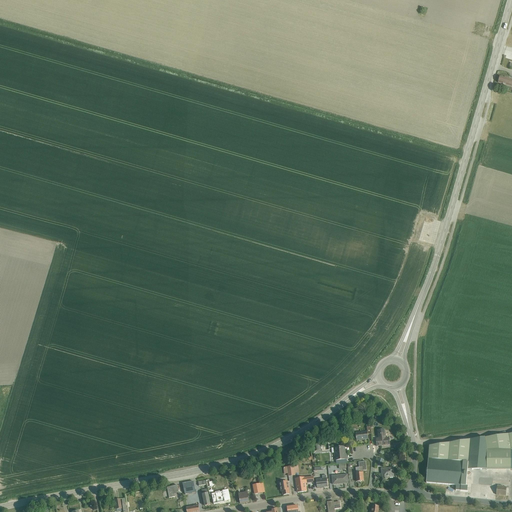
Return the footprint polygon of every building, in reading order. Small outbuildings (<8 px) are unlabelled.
[(511,87),(511,85),(511,79),(500,77),(499,83),(504,85),(503,85),(505,86),(506,85),(511,87)] [(355,433),(356,441),(368,439),(368,435),(371,434),(371,427),(367,428),(367,432),(355,433)] [(376,439),(377,447),(390,445),(389,438),(386,438),(385,430),(377,431),(378,439),(376,439)] [(511,433),(485,438),(487,450),(487,470),(511,469),(511,433)] [(470,440),(467,470),(487,470),(487,450),(485,438),(470,440)] [(426,468),(425,474),(427,474),(426,483),(456,486),(456,491),(467,492),(468,487),(466,486),(467,470),(470,440),(429,447),(427,468),(426,468)] [(334,448),(331,449),(332,453),(335,453),(334,454),(334,457),(335,458),(336,461),(347,460),(346,454),(345,454),(344,447),(334,448)] [(363,481),(362,471),(366,471),(365,462),(358,462),(359,467),(356,468),(356,474),(357,482),(358,482),(358,483),(360,482),(363,481)] [(387,478),(394,477),(393,468),(381,469),(382,479),(387,479),(387,478)] [(332,476),(333,485),(348,483),(347,475),(332,476)] [(328,487),(327,479),(326,476),(322,476),(323,479),(316,480),(317,488),(328,487)] [(297,488),(297,493),(306,492),(305,484),(314,482),(313,477),(295,479),(297,488)] [(196,493),(193,482),(183,484),(185,495),(196,493)] [(290,494),(288,482),(280,483),(281,492),(283,491),(283,495),(290,494)] [(260,484),(253,485),(255,495),(261,493),(264,493),(262,483),(260,484)] [(177,486),(175,486),(167,488),(169,498),(175,497),(174,494),(178,493),(177,486)] [(496,495),(506,496),(506,487),(497,486),(496,495)] [(210,505),(207,489),(202,490),(205,506),(210,505)] [(212,494),(214,506),(229,503),(227,491),(212,494)] [(249,502),(247,492),(238,494),(240,504),(249,502)] [(334,503),(333,502),(327,502),(328,511),(334,511),(334,509),(340,508),(339,502),(334,503)]
